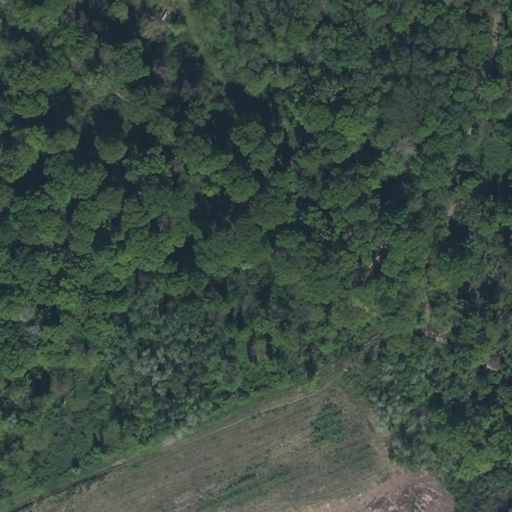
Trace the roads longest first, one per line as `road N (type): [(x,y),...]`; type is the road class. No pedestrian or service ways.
road 1 (track): [(0,510),(327,386),(344,370)]
road 2 (track): [(422,330),(430,265),(500,0)]
